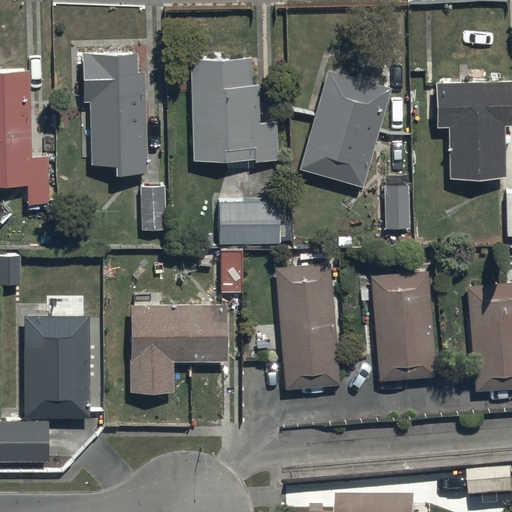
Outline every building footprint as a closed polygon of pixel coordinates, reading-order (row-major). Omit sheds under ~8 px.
[(88,167),(140,167),(137,45),(77,46),(78,94),(86,94),(88,167)] [(253,48),(188,49),(190,157),(276,155),(276,113),(254,114),(253,48)] [(25,201),(49,199),(46,148),(29,149),(25,61),(0,61),(0,178),(24,178),(25,201)] [(324,61),(293,164),(359,183),(389,81),(324,61)] [(511,113),(511,72),(432,73),(433,120),(446,120),(447,168),(502,168),(501,119),(511,119),(511,113)] [(382,178),(383,226),(406,226),(406,178),(382,178)] [(140,229),(163,228),(160,180),(138,181),(140,229)] [(511,186),(503,187),(504,232),(511,231),(511,186)] [(215,195),(216,238),(276,238),(275,194),(215,195)] [(485,222),(468,222),(468,249),(487,248),(486,229),(485,229),(485,222)] [(217,243),(217,285),(240,285),(240,243),(217,243)] [(18,253),(0,252),(0,282),(19,282),(18,253)] [(281,382),(339,376),(329,257),(270,260),(281,382)] [(375,377),(433,371),(422,263),(364,268),(375,377)] [(472,388),(511,384),(511,274),(462,280),(472,388)] [(223,356),(223,299),(126,298),(125,384),(170,385),(171,355),(223,356)] [(44,415),(87,414),(85,306),(20,307),(22,412),(0,412),(0,452),(45,452),(44,415)] [(467,475),(469,500),(511,496),(511,473),(511,472),(467,475)] [(415,511),(415,498),(334,498),(333,511),(415,511)]
